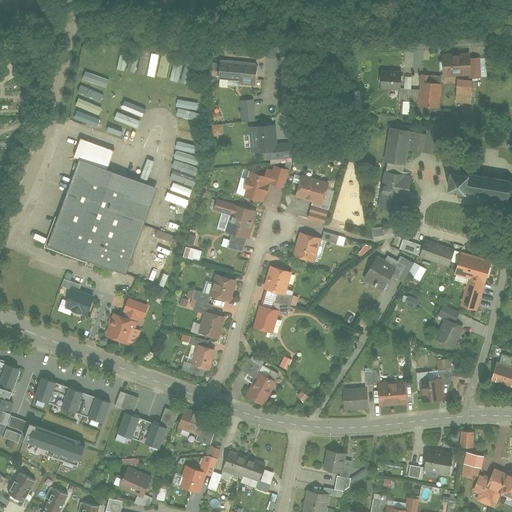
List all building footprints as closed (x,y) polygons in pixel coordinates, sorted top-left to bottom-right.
[(118,69),(127,72),(133,49),(125,46),(118,69)] [(131,71),(180,79),(179,83),(189,84),(193,59),(134,48),(131,71)] [(444,55),(445,78),(473,76),(472,60),(471,53),(444,55)] [(482,59),(472,60),(473,76),(473,79),(484,78),(482,59)] [(259,87),(261,65),(223,61),(221,83),(259,87)] [(88,64),(85,72),(107,80),(110,72),(88,64)] [(403,89),(405,89),(406,73),(382,72),(382,88),(403,89)] [(84,75),(81,83),(103,92),(106,84),(84,75)] [(459,81),(458,103),(474,104),(474,82),(459,81)] [(423,90),(423,103),(423,109),(443,110),(444,84),(424,83),(423,90)] [(83,87),(80,95),(102,103),(105,95),(83,87)] [(405,89),(403,89),(402,103),(423,103),(423,90),(405,89)] [(80,98),(78,105),(99,113),(102,106),(80,98)] [(202,109),(202,101),(179,100),(179,108),(202,109)] [(243,101),(244,121),(258,121),(256,100),(243,101)] [(180,109),(179,116),(201,121),(203,113),(180,109)] [(78,110),(75,118),(99,127),(102,119),(78,110)] [(215,136),(226,135),(225,125),(214,125),(215,136)] [(252,128),(253,152),(281,151),(280,126),(252,128)] [(389,163),(407,166),(409,150),(412,132),(391,128),(385,162),(389,163)] [(201,144),(203,135),(179,129),(177,138),(201,144)] [(428,134),(412,132),(409,150),(425,152),(428,134)] [(82,140),(76,157),(82,159),(49,245),(128,276),(161,190),(108,169),(114,152),(82,140)] [(201,154),(203,147),(181,140),(179,147),(201,154)] [(183,151),(180,159),(201,167),(204,159),(183,151)] [(179,162),(176,170),(197,176),(200,168),(179,162)] [(387,172),(405,175),(407,166),(389,163),(387,172)] [(244,196),(265,203),(271,185),(287,189),(292,171),(275,166),(274,170),(268,168),(265,177),(252,172),(244,196)] [(449,190),(508,199),(511,197),(511,181),(510,180),(452,171),(449,190)] [(386,172),(380,209),(407,213),(413,176),(405,175),(387,172),(386,172)] [(188,204),(193,188),(195,188),(197,180),(174,173),(167,197),(188,204)] [(296,197),(325,206),(332,183),(304,175),(296,197)] [(248,239),(251,240),(259,211),(220,200),(217,212),(232,216),(227,233),(234,235),(248,239)] [(331,211),(314,207),(311,219),(328,224),(331,211)] [(375,236),(387,234),(385,225),(374,228),(375,236)] [(157,236),(173,240),(174,234),(158,230),(157,236)] [(325,232),(322,239),(346,246),(348,238),(325,232)] [(294,258),(316,264),(322,239),(301,233),(294,258)] [(244,252),(248,239),(234,235),(230,248),(244,252)] [(401,250),(421,257),(425,247),(405,240),(401,250)] [(450,268),(457,250),(428,240),(425,247),(421,257),(450,268)] [(202,262),(204,251),(188,247),(185,257),(202,262)] [(470,279),(487,282),(492,258),(461,252),(456,276),(470,279)] [(389,256),(386,261),(399,268),(394,276),(405,282),(416,264),(402,256),(399,261),(389,256)] [(365,280),(386,291),(394,276),(399,268),(386,261),(378,257),(365,280)] [(269,291),(287,296),(288,290),(293,272),(271,266),(265,289),(269,291)] [(213,297),(233,303),(239,281),(217,274),(211,296),(213,297)] [(72,287),(80,290),(82,283),(66,278),(64,285),(72,287)] [(481,311),(487,282),(470,279),(464,307),(481,311)] [(65,307),(87,314),(94,295),(80,290),(72,287),(65,307)] [(267,299),(292,306),(296,292),(288,290),(287,296),(269,291),(267,299)] [(211,304),(213,297),(211,296),(198,292),(196,299),(199,300),(211,304)] [(182,304),(191,306),(193,298),(184,296),(182,304)] [(408,305),(416,308),(419,300),(411,296),(408,305)] [(129,298),(123,315),(140,321),(146,323),(152,306),(129,298)] [(267,299),(265,307),(281,311),(290,314),(292,306),(267,299)] [(211,304),(199,300),(197,309),(207,312),(213,314),(216,305),(211,304)] [(447,318),(456,323),(462,312),(446,304),(440,314),(447,318)] [(255,330),(274,335),(281,311),(265,307),(261,306),(255,330)] [(123,315),(115,312),(107,336),(132,345),(140,321),(123,315)] [(213,314),(207,312),(200,334),(220,340),(227,318),(213,314)] [(436,340),(453,349),(465,328),(456,323),(447,318),(436,340)] [(199,345),(208,348),(210,342),(185,334),(183,340),(199,345)] [(212,371),(218,351),(208,348),(199,345),(193,365),(208,370),(212,371)] [(283,367),(291,371),(295,361),(287,358),(283,367)] [(440,369),(455,368),(454,360),(439,361),(440,369)] [(0,430),(5,432),(16,403),(10,401),(21,369),(0,361),(0,430)] [(206,377),(208,370),(193,365),(185,363),(183,371),(206,377)] [(494,388),(511,392),(511,368),(501,365),(494,388)] [(381,385),(384,385),(383,368),(375,368),(375,372),(375,385),(381,385)] [(368,385),(375,385),(375,372),(367,372),(368,385)] [(249,396),(266,406),(279,382),(262,373),(249,396)] [(35,397),(49,402),(56,382),(42,377),(35,397)] [(446,401),(443,379),(421,382),(424,404),(446,401)] [(382,405),(409,404),(409,384),(384,385),(381,385),(382,405)] [(68,386),(61,406),(76,412),(84,391),(68,386)] [(371,411),(370,388),(344,389),(345,412),(371,411)] [(116,406),(136,413),(141,397),(122,390),(116,406)] [(304,403),(309,399),(303,392),(298,397),(304,403)] [(112,402),(96,396),(89,416),(105,422),(112,402)] [(168,407),(162,422),(175,427),(181,412),(168,407)] [(187,408),(180,427),(201,435),(208,416),(187,408)] [(140,418),(126,413),(118,433),(133,438),(140,418)] [(169,427),(154,422),(146,442),(162,448),(169,427)] [(83,466),(89,447),(35,427),(28,446),(83,466)] [(462,447),(476,447),(476,432),(462,432),(462,447)] [(268,463),(232,450),(225,469),(261,482),(268,463)] [(325,471),(345,474),(347,460),(348,453),(328,450),(325,471)] [(430,450),(427,470),(452,474),(455,454),(430,450)] [(207,453),(201,469),(209,472),(214,474),(220,458),(207,453)] [(484,456),(469,453),(464,476),(480,479),(481,474),(484,456)] [(355,461),(347,460),(345,474),(345,477),(353,478),(355,461)] [(180,485),(202,493),(209,472),(201,469),(188,464),(180,485)] [(412,476),(422,477),(424,466),(414,465),(412,476)] [(155,477),(131,466),(121,487),(146,498),(155,477)] [(478,499),(497,507),(504,492),(511,495),(511,474),(494,466),(489,477),(481,474),(480,479),(474,491),(481,494),(478,499)] [(9,492),(25,501),(37,480),(20,471),(9,492)] [(41,511),(64,511),(73,497),(56,487),(41,511)] [(303,511),(328,511),(331,494),(307,490),(303,511)] [(410,510),(409,511),(420,511),(422,499),(412,497),(410,510)] [(109,511),(125,511),(128,501),(112,498),(109,511)] [(377,498),(375,511),(389,511),(391,506),(392,501),(377,498)] [(84,511),(102,511),(103,507),(86,503),(84,511)]
